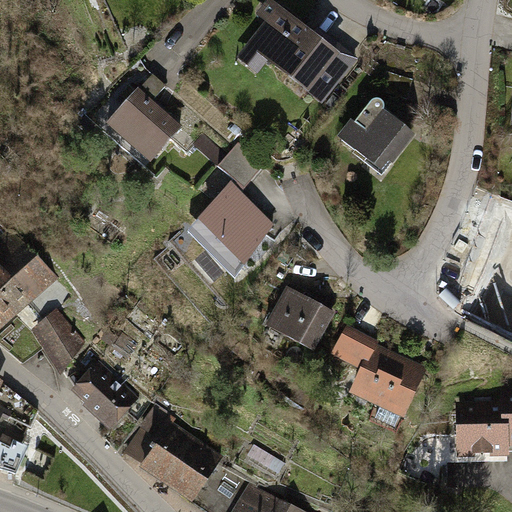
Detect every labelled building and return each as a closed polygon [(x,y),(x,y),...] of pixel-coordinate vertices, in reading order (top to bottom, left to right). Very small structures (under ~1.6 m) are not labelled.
[(280,4),(247,42),(320,106),(354,68),(280,4)] [(138,89),(107,126),(153,163),(183,127),(138,89)] [(379,92),(344,132),(390,171),(425,130),(379,92)] [(268,224),(226,181),(184,228),(231,279),(268,224)] [(511,226),(501,222),(480,267),(511,281),(511,226)] [(12,239),(0,248),(0,335),(54,290),(12,239)] [(343,305),(305,280),(280,317),(318,342),(343,305)] [(63,312),(35,336),(65,371),(93,347),(63,312)] [(404,339),(367,316),(348,347),(377,364),(364,384),(414,414),(436,376),(396,352),(404,339)] [(105,365),(77,393),(113,429),(141,400),(105,365)] [(500,400),(501,447),(511,447),(511,391),(500,392),(500,400)] [(452,456),(501,455),(501,447),(500,400),(451,401),(452,456)] [(0,467),(16,472),(28,445),(3,436),(0,443),(0,442),(0,418),(1,417),(9,420),(12,412),(0,406),(0,467)] [(168,422),(135,463),(204,511),(227,511),(244,481),(213,464),(218,455),(168,422)] [(304,511),(244,481),(227,511),(304,511)] [(365,511),(391,511),(369,503),(365,511)]
